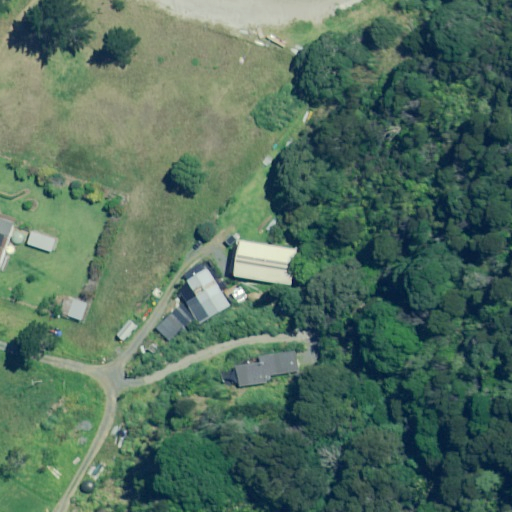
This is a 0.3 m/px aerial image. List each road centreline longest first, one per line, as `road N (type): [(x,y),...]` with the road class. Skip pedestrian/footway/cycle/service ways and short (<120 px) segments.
road 1 (track): [(0,344),(117,383),(148,380),(243,340),(306,339)]
road 2 (track): [(202,250),(177,272),(59,511)]
